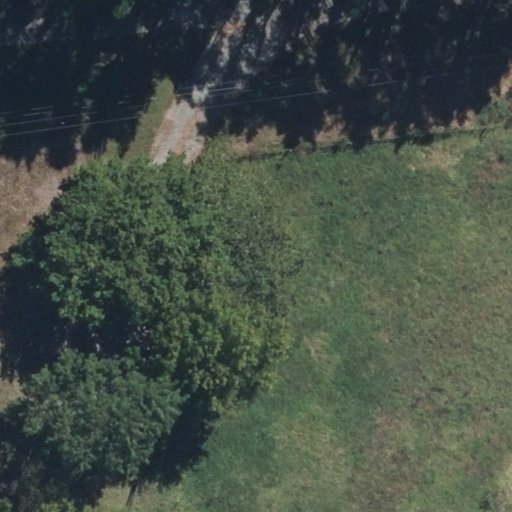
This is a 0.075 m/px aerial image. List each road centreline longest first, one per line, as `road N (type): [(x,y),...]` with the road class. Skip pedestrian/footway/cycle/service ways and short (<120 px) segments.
road 1 (track): [(276,29),(169,122),(45,511)]
road 2 (track): [(0,52),(511,11)]
